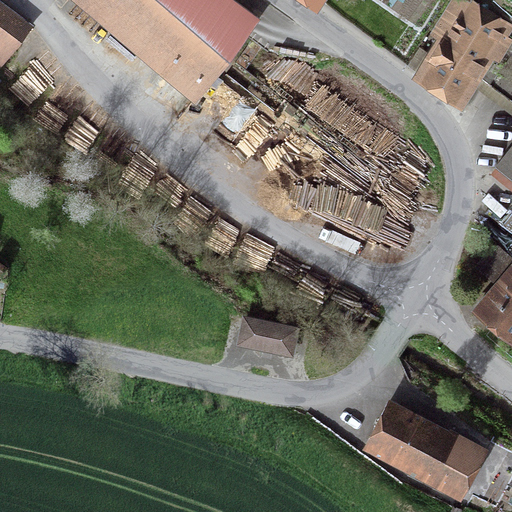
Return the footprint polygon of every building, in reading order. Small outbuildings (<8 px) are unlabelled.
[(88,0),(198,89),(254,20),(229,0),(88,0)] [(504,40),(510,30),(467,1),(419,71),(463,101),(490,61),(497,66),(511,45),(504,40)] [(0,61),(27,27),(0,6),(0,61)] [(25,84),(47,92),(56,67),(33,59),(25,84)] [(212,130),(236,150),(262,117),(238,98),(212,130)] [(511,143),(495,164),(511,177),(511,143)] [(511,339),(511,264),(474,308),(511,339)] [(233,351),(294,362),(300,329),(239,318),(233,351)] [(466,499),(492,453),(392,398),(367,445),(466,499)]
